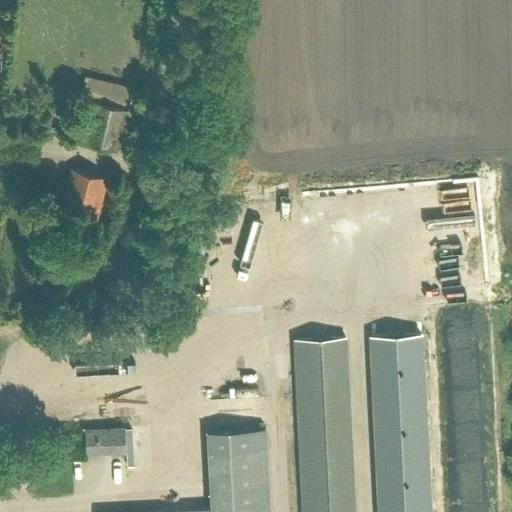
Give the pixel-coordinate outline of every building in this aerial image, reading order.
[(184,74),(197,16),(167,9),(155,67),(184,74)] [(133,150),(147,93),(84,77),(69,135),(133,150)] [(0,135),(0,160),(34,163),(36,137),(0,135)] [(97,219),(107,177),(71,168),(60,210),(97,219)] [(428,511),(419,329),(370,332),(377,511),(428,511)] [(353,511),(346,333),(296,336),(303,511),(353,511)] [(269,511),(265,423),(205,426),(209,509),(159,511),(269,511)] [(87,452),(126,450),(124,426),(86,428),(87,452)]
